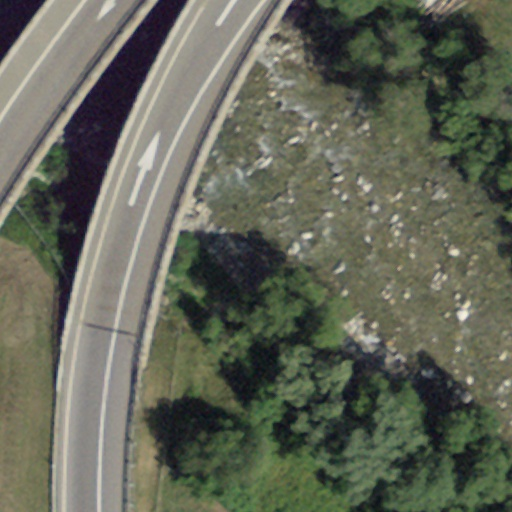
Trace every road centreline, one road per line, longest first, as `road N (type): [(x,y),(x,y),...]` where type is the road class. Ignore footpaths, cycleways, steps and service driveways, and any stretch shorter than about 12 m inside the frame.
road 1 (motorway): [(83,511),(90,374),(119,247),(175,99),(233,0)]
road 2 (motorway): [(107,0),(0,149)]
